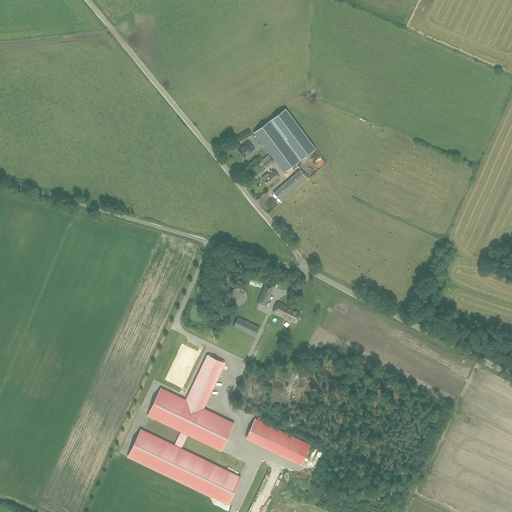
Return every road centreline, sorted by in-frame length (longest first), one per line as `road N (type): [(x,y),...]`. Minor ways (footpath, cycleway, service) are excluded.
road 1 (unclassified): [(304,268),(87,0)]
road 2 (unclassified): [(304,268),(0,179)]
road 3 (unclassified): [(511,376),(304,268)]
